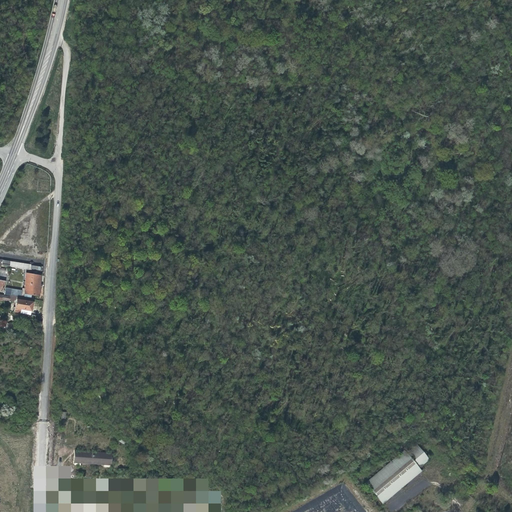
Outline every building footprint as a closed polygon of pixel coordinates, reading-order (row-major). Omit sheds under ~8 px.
[(19,288),(19,290),(9,289),(9,295),(30,299),(30,296),(36,295),(38,275),(24,274),(24,271),(21,271),(21,283),(22,283),(22,288),(19,288)] [(30,309),(31,301),(16,299),(15,307),(30,309)] [(416,445),(405,454),(417,468),(428,460),(416,445)] [(74,463),(111,465),(112,453),(75,451),(74,463)] [(380,502),(419,471),(417,468),(405,454),(403,452),(365,483),(380,502)]
